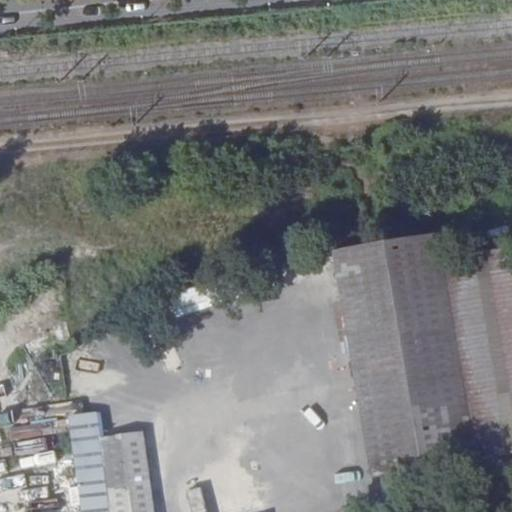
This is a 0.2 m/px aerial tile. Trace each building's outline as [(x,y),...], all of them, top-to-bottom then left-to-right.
[(445,254),(444,245),(341,259),(347,295),(379,482),(511,459),(511,249),(446,259),(445,254)] [(0,334),(0,359),(10,354),(0,334)] [(0,466),(53,439),(10,354),(0,359),(0,466)] [(101,413),(69,417),(81,511),(113,511),(104,437),(101,413)] [(325,454),(324,427),(313,427),(313,454),(325,454)] [(154,511),(144,431),(104,437),(113,511),(154,511)]
